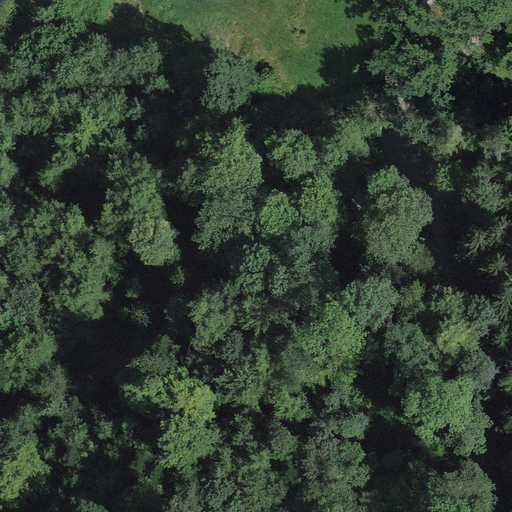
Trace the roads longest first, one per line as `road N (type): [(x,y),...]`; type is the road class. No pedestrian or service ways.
road 1 (track): [(0,423),(132,356),(272,254),(430,178)]
road 2 (track): [(430,178),(477,379),(492,511)]
